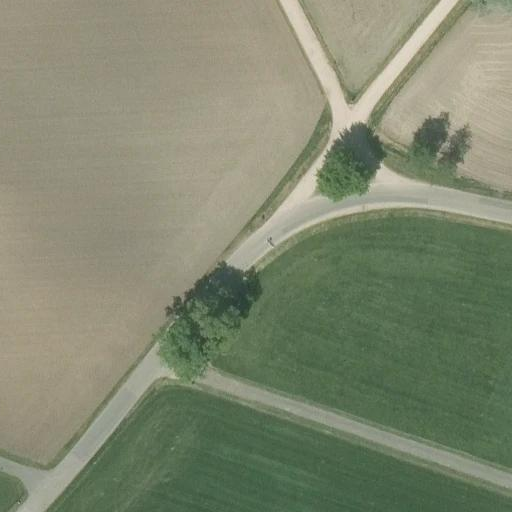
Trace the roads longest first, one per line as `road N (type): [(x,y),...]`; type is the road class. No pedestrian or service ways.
road 1 (tertiary): [(29,511),(271,232),(350,201),(400,194),(511,218)]
road 2 (track): [(451,0),(271,232)]
road 3 (track): [(400,194),(359,160),(280,0)]
